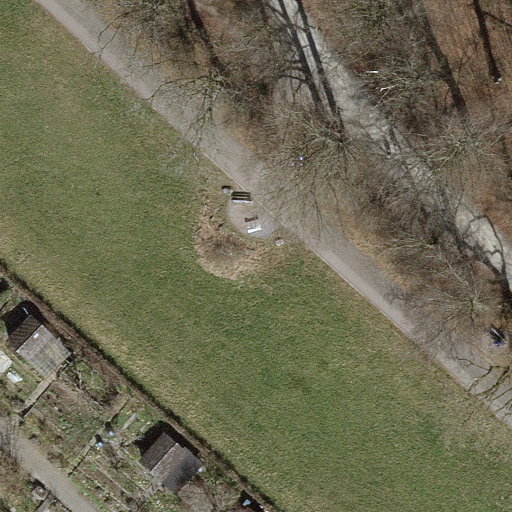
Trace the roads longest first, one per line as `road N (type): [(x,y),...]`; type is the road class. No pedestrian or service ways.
road 1 (track): [(62,0),(511,406)]
road 2 (track): [(283,0),(435,199),(511,267)]
road 3 (track): [(0,432),(90,511)]
